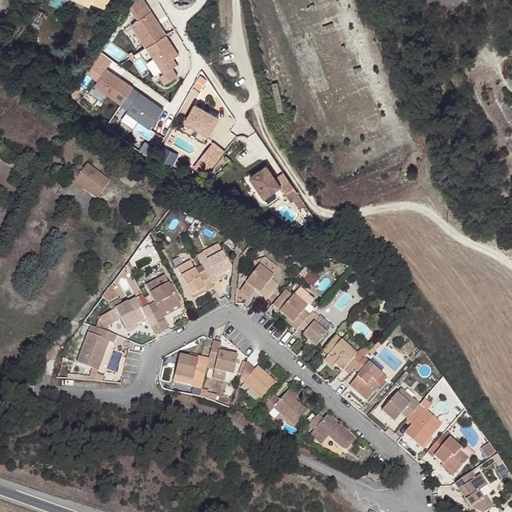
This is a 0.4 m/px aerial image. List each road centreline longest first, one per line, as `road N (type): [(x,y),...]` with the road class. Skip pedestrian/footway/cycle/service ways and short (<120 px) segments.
road 1 (unclassified): [(414,510),(410,466),(238,316),(222,313),(158,348),(144,400)]
road 2 (unclassified): [(144,400),(197,413),(414,510)]
road 3 (unclassified): [(198,0),(175,18),(243,123)]
road 4 (unclassified): [(0,386),(144,400)]
